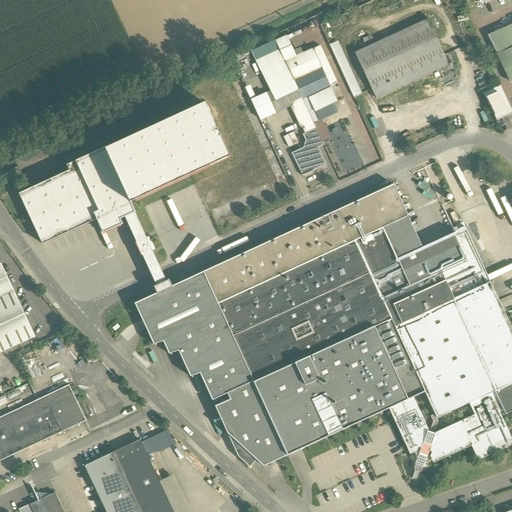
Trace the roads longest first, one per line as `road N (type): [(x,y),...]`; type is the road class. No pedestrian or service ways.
road 1 (unclassified): [(73,313),(429,149),(465,139),(511,153)]
road 2 (track): [(0,151),(327,0)]
road 3 (unclassified): [(73,313),(279,511)]
